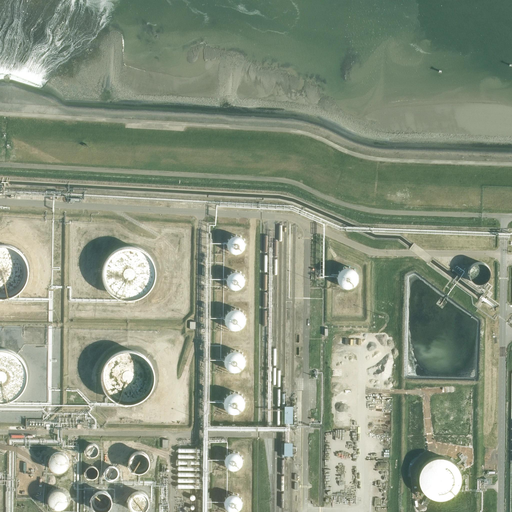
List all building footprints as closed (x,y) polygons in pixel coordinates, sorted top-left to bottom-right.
[(245,246),(245,244),(245,242),(245,240),(244,239),(242,237),(241,236),(239,235),(238,234),(235,234),(233,234),(232,234),(230,235),(228,236),(227,238),(225,240),(225,242),(225,244),(225,245),(225,247),(226,249),(227,251),(229,252),(231,253),(233,254),(235,254),(236,254),(239,254),(241,253),(242,251),(243,250),(244,248),(245,246)] [(27,273),(27,270),(27,268),(27,265),(26,262),(25,260),(24,257),(23,255),(22,253),(20,251),(18,250),(16,248),(14,247),(11,245),(7,244),(3,243),(2,243),(0,243),(0,296),(2,297),(5,296),(7,296),(10,295),(12,294),(15,292),(17,291),(20,289),(21,287),(23,284),(25,280),(26,278),(27,275),(27,273)] [(155,275),(155,273),(155,271),(155,268),(154,266),(154,264),(153,262),(152,260),(151,258),(149,256),(148,254),(146,253),(144,251),(143,250),(140,249),(138,248),(136,247),(134,247),(132,247),(129,246),(127,246),(125,247),(123,247),(121,248),(118,249),(116,250),(114,251),(113,252),(111,254),(109,255),(108,257),(107,259),(106,261),(105,263),(104,265),(104,268),(103,270),(103,272),(103,274),(103,277),(104,279),(105,281),(105,283),(106,285),(108,287),(109,289),(111,291),(112,292),(114,294),(116,295),(118,296),(120,297),(122,298),(124,298),(127,298),(129,299),(131,299),(133,298),(136,298),(138,297),(140,296),(142,295),(144,294),(146,293),(147,291),(149,289),(150,288),(152,286),(153,284),(154,282),(154,280),(155,277),(155,275)] [(358,278),(358,276),(358,274),(357,272),(356,270),(355,268),(353,267),(351,266),(350,265),(348,265),(345,265),(343,266),(341,267),(339,268),(338,270),(337,272),(336,274),(336,276),(336,278),(337,280),(338,282),(339,284),(340,285),(342,286),(344,287),(346,287),(349,287),(351,286),(353,285),(355,284),(356,282),(357,280),(358,278)] [(243,281),(243,279),(243,277),(243,276),(242,274),(241,273),(239,271),(237,270),(236,270),(234,270),(233,270),(230,270),(229,271),(228,272),(226,274),(225,275),(224,277),(224,279),(224,281),(225,283),(226,284),(227,286),(228,287),(229,288),(231,289),(233,289),(235,289),(237,288),(239,287),(240,286),(242,285),(243,283),(243,281)] [(243,320),(243,318),(243,316),(242,315),(242,313),(240,312),(239,311),(237,310),(236,309),(234,309),(232,309),(230,309),(228,310),(227,311),(226,313),(225,314),(224,316),(224,318),(224,320),(225,322),(226,324),(227,325),(228,326),(229,327),(231,328),(233,328),(235,328),(236,327),(238,327),(240,325),(241,324),(242,322),(243,320)] [(337,351),(358,352),(359,343),(338,342),(337,351)] [(27,377),(27,375),(27,372),(26,369),(25,366),(25,364),(23,362),(22,359),(19,356),(17,354),(15,353),(13,351),(10,350),(7,349),(5,348),(1,348),(0,348),(0,401),(3,401),(5,401),(10,400),(13,398),(14,397),(17,396),(19,394),(21,392),(22,389),(24,387),(25,385),(26,382),(26,380),(27,377)] [(153,377),(153,375),(153,373),(153,370),(152,367),(151,365),(150,362),(148,360),(145,356),(144,355),(142,353),(139,351),(137,350),(134,350),(131,349),(129,349),(127,349),(125,349),(122,349),(119,350),(117,350),(115,351),(112,353),(110,355),(108,356),(105,360),(104,362),(102,365),(102,367),(101,370),(100,372),(100,375),(100,377),(101,379),(101,382),(102,385),(103,387),(104,389),(106,391),(107,393),(110,395),(112,397),(114,398),(116,399),(120,401),(124,401),(126,401),(129,401),(131,401),(134,400),(137,399),(140,398),(142,397),(144,395),(145,394),(147,392),(149,390),(150,388),(151,385),(152,383),(153,380),(153,377)] [(244,362),(244,360),(244,358),(243,356),(242,355),(241,353),(240,352),(238,351),(236,350),(234,350),(232,350),(230,350),(229,351),(226,352),(225,353),(224,355),(223,357),(223,360),(223,362),(223,363),(224,365),(225,367),(227,368),(229,370),(230,370),(233,371),(234,371),(237,370),(239,369),(241,368),(242,367),(243,364),(244,362)] [(244,404),(244,402),(244,400),(243,398),(243,397),(241,395),(240,393),(238,392),(236,392),(234,391),(231,391),(229,392),(227,393),(226,394),(224,396),(223,398),(223,400),(222,402),(223,404),(223,406),(224,408),(225,410),(227,411),(229,412),(231,413),(233,413),(235,413),(237,412),(239,411),(241,410),(242,408),(243,406),(244,404)] [(100,450),(100,449),(100,447),(100,446),(99,445),(98,444),(97,443),(96,443),(95,442),(94,442),(92,442),(91,442),(90,443),(89,444),(88,445),(87,446),(87,447),(86,449),(87,450),(87,451),(87,452),(88,454),(90,455),(92,456),(93,456),(94,456),(96,455),(97,455),(98,454),(99,453),(100,452),(100,450)] [(69,463),(69,461),(69,459),(68,457),(68,455),(66,454),(65,452),(63,451),(61,450),(59,450),(56,450),(55,451),(53,452),(51,453),(50,455),(49,457),(48,459),(48,461),(48,463),(48,465),(49,467),(51,468),(52,470),(54,471),(56,472),(58,472),(60,472),(63,471),(65,470),(66,469),(67,467),(68,465),(69,463)] [(148,463),(148,461),(148,459),(148,457),(147,455),(145,454),(144,452),(142,451),(140,450),(138,450),(136,450),(134,451),(132,452),(130,453),(129,455),(128,456),(127,458),(127,460),(127,462),(128,465),(129,466),(130,468),(131,469),(133,470),(135,471),(137,471),(139,471),(142,471),(143,470),(145,468),(146,467),(147,465),(148,463)] [(344,454),(344,461),(358,462),(358,454),(354,454),(354,451),(349,450),(349,454),(344,454)] [(242,461),(242,460),(242,458),(241,456),(241,455),(239,453),(238,452),(237,452),(235,451),(233,451),(232,451),(230,451),(228,452),(226,453),(225,455),(225,456),(224,458),(224,460),(224,461),(224,463),(225,464),(226,466),(227,467),(229,468),(231,469),(232,469),(234,469),(236,468),(238,468),(239,466),(240,465),(241,463),(242,461)] [(460,481),(460,477),(460,473),(459,469),(457,466),(456,464),(454,462),(452,460),(451,459),(447,457),(445,456),(443,456),(439,455),(436,456),(434,456),(431,457),(429,458),(427,459),(424,461),(422,463),(421,465),(419,468),(418,470),(417,473),(417,477),(417,481),(418,483),(419,485),(419,487),(421,489),(423,492),(425,494),(426,495),(428,496),(430,497),(434,498),(436,499),(438,499),(441,499),(443,498),(447,497),(449,496),(451,495),(454,492),(457,489),(458,487),(459,485),(460,483),(460,481)] [(119,472),(119,471),(119,469),(118,468),(118,467),(117,466),(116,465),(115,465),(114,464),(113,464),(111,464),(110,464),(109,465),(107,466),(106,467),(106,468),(105,469),(105,471),(105,472),(106,473),(106,474),(107,475),(108,476),(109,477),(110,477),(111,478),(113,477),(114,477),(116,476),(117,476),(118,475),(118,473),(119,472)] [(98,473),(99,472),(98,470),(98,469),(98,468),(97,467),(95,466),(94,465),(92,465),(90,465),(89,465),(88,466),(87,467),(86,468),(86,469),(85,470),(85,471),(85,473),(85,474),(86,475),(87,476),(88,477),(89,478),(90,478),(92,479),(93,478),(94,478),(96,477),(97,476),(97,475),(98,474),(98,473)] [(68,501),(68,499),(68,497),(67,495),(67,493),(65,492),(64,491),(62,490),(60,489),(58,489),(57,489),(55,489),(53,490),(52,492),(50,493),(49,495),(48,497),(48,499),(48,501),(49,502),(50,505),(51,506),(52,507),(54,508),(56,509),(58,509),(60,509),(62,508),(64,507),(65,506),(67,505),(67,503),(68,501)] [(111,503),(111,501),(111,499),(110,497),(109,496),(108,494),(107,492),(105,491),(103,491),(101,490),(99,491),(96,491),(95,492),(93,493),(92,495),(91,497),(90,499),(90,501),(90,503),(90,504),(91,506),(92,508),(94,509),(96,511),(98,511),(100,511),(102,511),(104,511),(106,510),(108,509),(109,507),(110,505),(111,503)] [(148,504),(149,501),(148,499),(148,497),(147,496),(146,494),(144,492),(142,491),(140,491),(138,490),(135,491),(134,491),(132,492),(131,493),(129,495),(128,497),(127,499),(127,501),(127,503),(128,505),(129,507),(130,509),(131,510),(133,511),(136,511),(138,511),(140,511),(142,511),(144,510),(145,509),(147,507),(148,506),(148,504)] [(241,504),(242,502),(242,500),(241,498),(240,497),(239,495),(238,494),(236,493),(234,493),(232,492),(231,493),(229,493),(227,494),(226,495),(224,496),(223,498),(223,500),(223,502),(223,504),(223,505),(224,507),(225,509),(227,510),(228,511),(230,511),(232,511),(233,511),(235,511),(237,510),(239,509),(240,508),(241,506),(241,504)]
